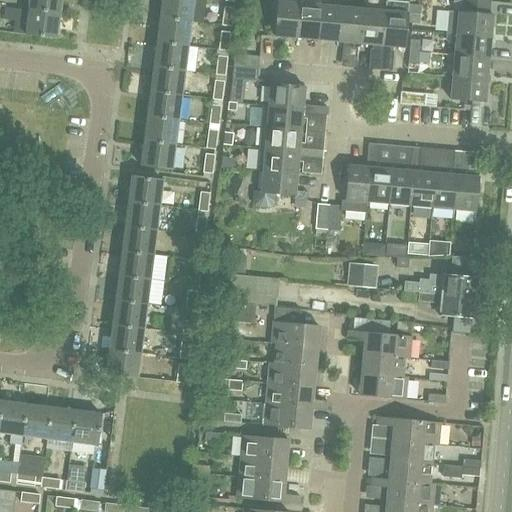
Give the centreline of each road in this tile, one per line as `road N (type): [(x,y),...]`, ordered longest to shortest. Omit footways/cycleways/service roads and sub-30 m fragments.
road 1 (residential): [(0,363),(67,371),(106,73),(0,60)]
road 2 (residential): [(388,133),(353,130),(341,104),(364,83),(390,99)]
road 3 (residential): [(511,144),(388,133)]
